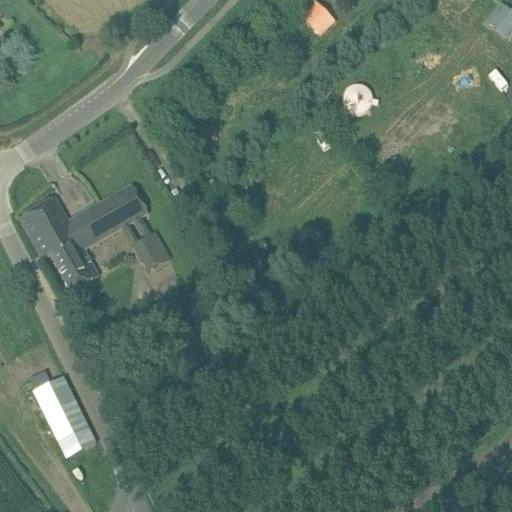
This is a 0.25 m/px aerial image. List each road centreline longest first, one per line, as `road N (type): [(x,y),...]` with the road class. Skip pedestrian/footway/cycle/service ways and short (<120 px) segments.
road 1 (unclassified): [(143,505),(0,215)]
road 2 (unclassified): [(0,175),(125,81),(202,0)]
